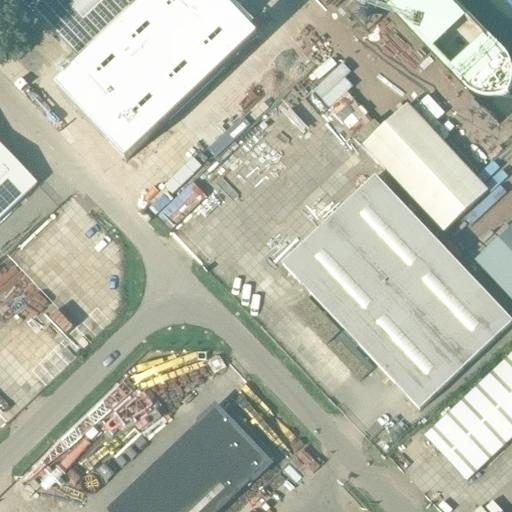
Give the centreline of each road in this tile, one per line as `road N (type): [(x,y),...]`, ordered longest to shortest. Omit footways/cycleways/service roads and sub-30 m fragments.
road 1 (unclassified): [(175,273),(402,511)]
road 2 (unclassified): [(0,88),(175,273)]
road 3 (unclassified): [(0,451),(175,273)]
